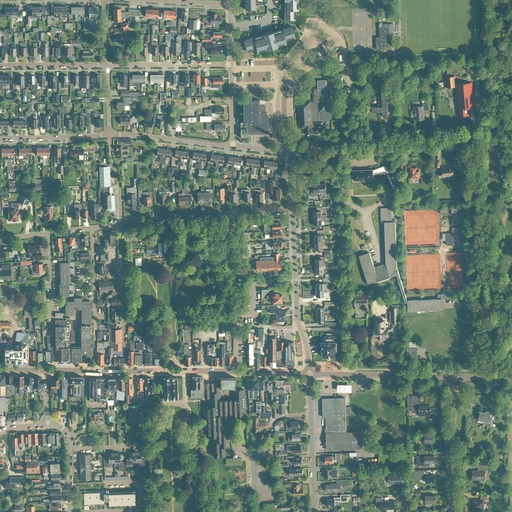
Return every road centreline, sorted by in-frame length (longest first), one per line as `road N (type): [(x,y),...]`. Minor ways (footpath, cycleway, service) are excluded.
road 1 (residential): [(350,374),(340,148),(288,153)]
road 2 (unclassified): [(472,135),(483,378)]
road 3 (residential): [(309,373),(297,327),(292,209)]
road 4 (residential): [(236,371),(232,212)]
road 5 (residential): [(125,372),(120,225)]
road 6 (residential): [(94,370),(91,228)]
road 7 (residential): [(54,370),(49,232)]
road 8 (residential): [(313,511),(309,373)]
road 9 (residential): [(453,511),(457,376)]
road 10 (track): [(340,148),(472,135)]
road 11 (residential): [(232,146),(109,135)]
road 12 (residential): [(107,64),(230,63)]
